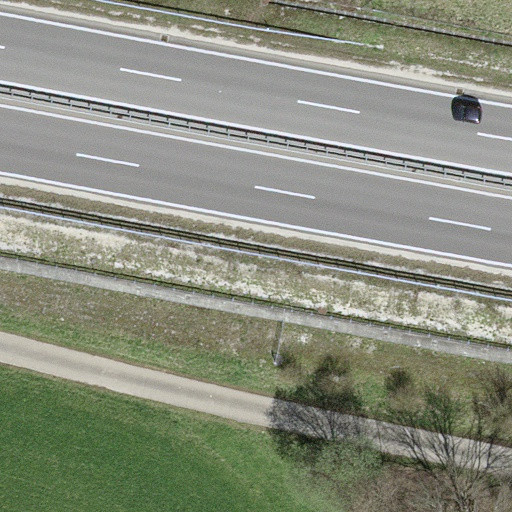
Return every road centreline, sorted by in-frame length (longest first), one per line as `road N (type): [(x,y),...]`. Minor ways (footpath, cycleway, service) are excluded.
road 1 (track): [(0,351),(511,458)]
road 2 (motorway): [(511,138),(0,45)]
road 3 (motorway): [(0,138),(511,231)]
